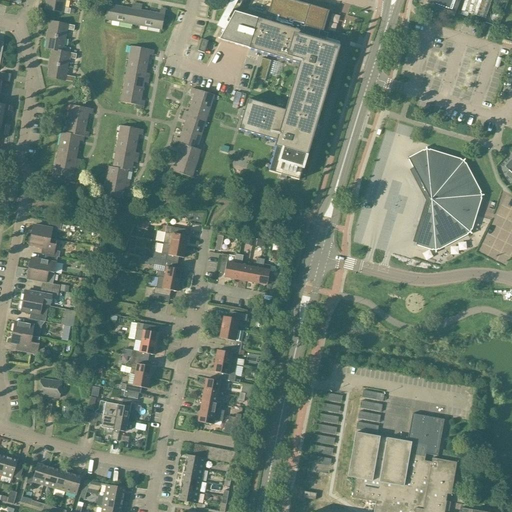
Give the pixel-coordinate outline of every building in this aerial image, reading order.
[(65,0),(47,0),(46,10),(70,14),(71,9),(65,8),(65,0)] [(119,22),(122,7),(112,5),(113,0),(108,0),(105,19),(119,22)] [(234,12),(224,31),(219,40),(300,64),(287,111),(248,100),(244,111),(241,110),(239,117),(242,118),(239,130),(278,141),(269,172),(281,175),(280,178),(286,180),(287,177),(299,180),(339,43),(304,32),(310,12),(310,9),(310,7),(310,4),(309,1),(308,0),(284,0),(282,4),(276,24),(234,12)] [(427,0),(427,3),(449,11),(453,0),(427,0)] [(464,0),(461,11),(485,19),(491,0),(464,0)] [(122,7),(119,22),(134,24),(137,4),(132,3),(131,9),(122,7)] [(141,5),(137,4),(134,24),(148,27),(150,13),(140,11),(141,5)] [(159,14),(150,13),(148,27),(161,29),(165,9),(160,9),(159,14)] [(51,21),(48,35),(66,39),(68,30),(74,31),(75,26),(51,21)] [(66,39),(48,35),(46,49),(53,50),(70,53),(71,48),(64,47),(66,39)] [(201,39),(198,51),(204,53),(205,52),(208,42),(201,39)] [(131,46),(128,60),(147,64),(149,54),(153,55),(154,50),(131,46)] [(70,53),(53,50),(50,64),(68,67),(69,58),(76,59),(77,54),(70,53)] [(267,75),(279,77),(282,62),(262,58),(258,78),(266,80),(267,75)] [(128,60),(126,74),(148,78),(149,73),(146,73),(147,64),(128,60)] [(68,67),(50,64),(48,78),(74,82),(75,77),(66,76),(68,67)] [(242,65),(238,79),(250,82),(254,68),(242,65)] [(0,77),(0,92),(1,92),(2,88),(0,87),(1,81),(10,82),(11,75),(1,73),(0,77)] [(148,78),(126,74),(123,88),(142,91),(144,82),(148,82),(148,78)] [(140,100),(142,91),(123,88),(121,102),(138,104),(138,107),(142,108),(142,105),(144,105),(145,100),(140,100)] [(191,103),(209,109),(214,95),(192,88),(190,93),(194,94),(191,103)] [(184,110),(183,115),(205,122),(209,109),(191,103),(188,112),(184,110)] [(0,104),(0,116),(3,117),(4,110),(12,112),(13,106),(0,104)] [(71,104),(68,119),(87,122),(88,113),(92,114),(93,109),(71,104)] [(205,122),(183,115),(182,119),(185,121),(183,130),(200,136),(205,122)] [(0,116),(0,128),(9,130),(10,126),(2,124),(3,117),(0,116)] [(68,119),(66,132),(84,136),(88,137),(89,132),(85,131),(87,122),(68,119)] [(120,125),(117,139),(137,143),(138,134),(142,134),(142,129),(120,125)] [(200,136),(183,130),(180,138),(176,137),(175,142),(178,143),(196,148),(200,136)] [(62,132),(59,146),(78,150),(80,140),(83,141),(84,136),(66,132),(62,132)] [(117,139),(115,153),(137,157),(138,153),(135,152),(137,143),(117,139)] [(196,148),(178,143),(177,148),(181,149),(178,158),(196,164),(201,150),(196,148)] [(59,146),(56,160),(79,165),(80,159),(76,158),(78,150),(59,146)] [(408,157),(413,168),(430,200),(430,201),(424,219),(422,218),(420,224),(422,225),(417,243),(416,246),(416,247),(417,245),(423,247),(424,247),(435,250),(435,253),(436,253),(436,250),(438,249),(446,245),(446,246),(447,245),(458,239),(460,238),(459,238),(467,234),(469,233),(471,235),(472,234),(470,232),(473,221),(474,222),(474,221),(473,220),(475,214),(477,208),(478,208),(478,207),(480,199),(481,196),(484,196),(484,195),(481,195),(476,186),(476,185),(476,184),(475,184),(469,173),(470,173),(469,172),(463,162),(465,160),(464,159),(463,161),(452,158),(451,157),(451,158),(439,154),(439,153),(438,153),(437,154),(427,150),(427,148),(426,148),(426,150),(415,156),(415,155),(414,156),(409,159),(408,157)] [(115,153),(112,167),(128,170),(132,171),(133,161),(137,162),(137,157),(115,153)] [(196,164),(178,158),(175,166),(171,165),(170,170),(192,177),(196,164)] [(79,165),(56,160),(54,174),(73,178),(75,168),(78,169),(79,165)] [(109,166),(107,181),(129,185),(130,180),(126,179),(128,170),(112,167),(109,166)] [(129,185),(107,181),(104,195),(123,198),(124,188),(128,189),(129,185)] [(35,224),(34,235),(49,238),(51,239),(53,228),(60,229),(60,231),(68,232),(69,227),(62,225),(62,224),(50,222),(49,227),(35,224)] [(167,226),(163,243),(171,244),(186,247),(188,236),(187,235),(188,230),(174,228),(174,227),(167,226)] [(32,235),(31,237),(30,236),(28,237),(27,242),(28,243),(30,244),(30,246),(43,248),(42,254),(46,255),(54,256),(55,250),(47,249),(49,238),(34,235),(32,235)] [(162,253),(161,260),(166,260),(168,261),(169,255),(184,258),(186,247),(171,244),(169,255),(162,253)] [(235,279),(239,255),(235,254),(235,257),(223,254),(219,272),(224,273),(224,277),(235,279)] [(31,257),(31,262),(29,261),(28,262),(28,266),(28,267),(30,267),(29,268),(31,269),(55,272),(58,256),(54,256),(46,255),(45,260),(31,257)] [(239,255),(235,279),(245,281),(248,266),(242,265),(243,256),(239,255)] [(150,258),(148,264),(150,264),(155,265),(164,267),(166,260),(161,260),(160,260),(152,259),(150,258)] [(248,266),(245,281),(256,283),(259,268),(260,259),(257,258),(256,264),(249,262),(248,266)] [(265,260),(260,259),(259,268),(256,283),(266,285),(267,282),(279,284),(280,277),(268,276),(270,266),(264,265),(265,260)] [(184,270),(167,267),(166,267),(166,272),(157,271),(156,276),(179,280),(180,276),(183,276),(184,270)] [(55,272),(31,269),(29,279),(42,282),(41,287),(59,291),(60,285),(53,284),(55,273),(55,272)] [(158,277),(156,286),(155,286),(154,293),(169,296),(171,290),(177,291),(179,280),(156,276),(158,277)] [(59,291),(41,287),(40,293),(28,290),(26,301),(40,304),(42,304),(44,294),(58,296),(59,291)] [(23,300),(23,302),(21,302),(20,307),(22,308),(21,311),(35,313),(34,319),(41,321),(45,322),(46,316),(48,305),(42,304),(40,304),(26,301),(23,300)] [(223,317),(221,327),(236,330),(238,320),(246,321),(247,315),(232,312),(231,318),(223,317)] [(16,322),(15,324),(13,324),(12,330),(14,331),(14,333),(15,333),(31,335),(39,337),(41,326),(45,322),(41,321),(34,319),(30,318),(29,324),(16,322)] [(60,325),(69,327),(73,328),(74,322),(61,320),(60,325)] [(136,335),(135,339),(156,344),(158,333),(150,331),(151,326),(137,323),(136,330),(143,331),(142,336),(136,335)] [(236,330),(221,327),(219,338),(234,341),(233,347),(241,349),(242,342),(243,332),(236,330)] [(31,335),(15,333),(13,343),(26,346),(25,352),(37,354),(38,348),(40,337),(39,337),(31,335)] [(156,344),(135,339),(135,340),(141,341),(139,352),(154,354),(156,344)] [(241,349),(233,347),(232,353),(243,355),(244,351),(241,351),(241,349)] [(131,357),(138,358),(139,352),(124,348),(123,355),(131,357)] [(217,350),(215,361),(224,363),(236,365),(237,359),(231,358),(232,353),(217,350)] [(127,362),(125,373),(150,378),(152,366),(137,364),(138,358),(131,357),(130,363),(127,362)] [(224,363),(215,361),(213,372),(228,375),(227,381),(239,383),(240,381),(235,380),(236,376),(234,376),(236,365),(224,363)] [(150,378),(125,373),(130,374),(128,385),(122,384),(121,390),(125,391),(125,392),(139,394),(139,393),(141,393),(142,387),(148,388),(150,378)] [(41,379),(39,395),(59,398),(61,382),(41,379)] [(206,379),(204,390),(219,393),(221,382),(206,379)] [(378,422),(385,394),(365,389),(358,417),(378,422)] [(219,393),(204,390),(202,401),(221,404),(223,394),(219,393)] [(330,471),(343,393),(322,390),(310,467),(330,471)] [(87,409),(93,410),(96,399),(90,397),(87,409)] [(95,412),(95,413),(99,414),(116,417),(119,399),(115,398),(113,404),(100,402),(99,410),(95,412)] [(119,399),(116,417),(129,420),(131,408),(131,407),(132,402),(119,399)] [(202,401),(200,411),(223,416),(224,411),(219,410),(221,404),(202,401)] [(47,415),(55,416),(56,405),(49,404),(47,415)] [(223,416),(200,411),(198,422),(213,425),(213,420),(222,422),(223,416)] [(425,461),(426,454),(437,456),(444,420),(412,414),(407,442),(376,436),(356,432),(348,477),(356,478),(352,498),(376,502),(374,511),(487,511),(460,508),(459,511),(448,511),(450,502),(446,501),(447,494),(451,495),(457,462),(432,458),(432,462),(425,461)] [(116,417),(103,415),(101,427),(105,428),(104,434),(112,436),(116,417)] [(116,417),(112,436),(112,440),(118,441),(119,431),(126,432),(129,420),(116,417)] [(241,419),(235,417),(235,418),(229,417),(228,422),(233,423),(232,429),(238,430),(241,419)] [(206,447),(201,446),(198,457),(204,459),(206,447)] [(224,450),(218,449),(215,461),(221,462),(224,450)] [(229,451),(227,463),(233,464),(235,452),(229,451)] [(205,459),(204,459),(198,457),(193,456),(187,455),(185,467),(203,470),(205,459)] [(18,461),(6,457),(1,476),(13,479),(14,476),(17,477),(21,464),(17,464),(18,461)] [(43,485),(48,467),(38,464),(32,482),(43,485)] [(48,467),(43,485),(54,489),(60,471),(48,467)] [(203,470),(185,467),(182,478),(201,482),(203,470)] [(70,474),(60,471),(54,489),(65,492),(70,474)] [(70,474),(65,492),(76,496),(82,477),(70,474)] [(182,478),(180,489),(199,493),(201,482),(182,478)] [(82,491),(87,493),(88,486),(89,487),(89,485),(101,487),(102,484),(85,481),(82,491)] [(104,496),(123,500),(125,488),(107,485),(104,496)] [(199,493),(180,489),(178,501),(197,504),(199,493)] [(7,497),(5,502),(13,505),(17,493),(11,491),(9,497),(7,497)] [(315,500),(317,493),(305,491),(303,498),(315,500)] [(123,500),(104,496),(102,507),(121,511),(123,500)]
